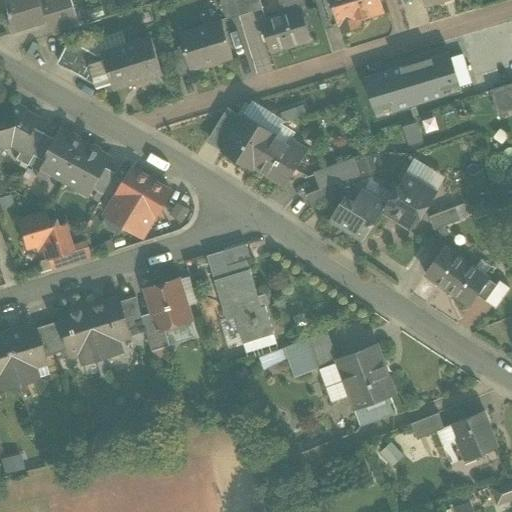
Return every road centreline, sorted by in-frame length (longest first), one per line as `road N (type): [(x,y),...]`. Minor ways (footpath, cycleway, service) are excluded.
road 1 (residential): [(511,7),(126,128)]
road 2 (residential): [(511,372),(272,219)]
road 3 (residential): [(272,219),(16,298)]
road 4 (residential): [(272,219),(126,128)]
road 5 (residential): [(126,128),(0,57)]
